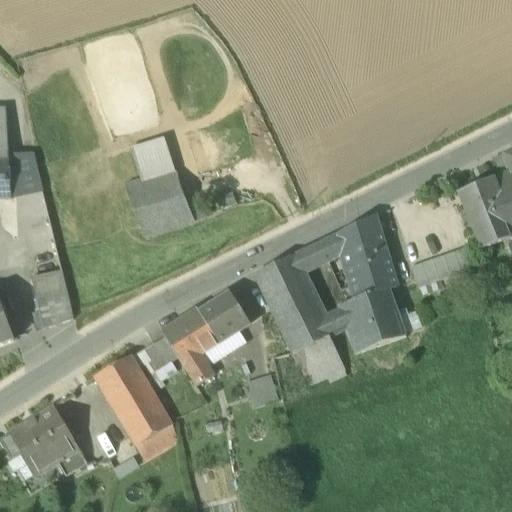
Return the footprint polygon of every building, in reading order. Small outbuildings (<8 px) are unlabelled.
[(0,110),(0,158),(9,158),(9,154),(6,111),(0,110)] [(130,157),(139,182),(141,187),(177,175),(166,144),(130,157)] [(510,173),(511,177),(511,176),(511,151),(503,156),(510,173)] [(9,158),(12,200),(42,193),(32,153),(9,154),(9,158)] [(492,161),(499,177),(510,173),(503,156),(492,161)] [(12,200),(9,158),(0,158),(0,202),(12,201),(12,200)] [(458,195),(481,252),(502,243),(511,238),(511,176),(511,177),(510,173),(499,177),(458,195)] [(194,224),(177,175),(141,187),(139,182),(125,187),(145,240),(194,224)] [(343,256),(356,302),(389,292),(398,289),(376,218),(317,247),(325,265),(343,256)] [(511,238),(502,243),(506,252),(509,251),(508,248),(511,246),(511,238)] [(304,274),(325,265),(317,247),(296,257),(304,274)] [(411,269),(418,291),(472,272),(465,251),(411,269)] [(253,277),(292,356),(293,357),(329,340),(333,338),(324,320),(326,319),(325,318),(304,274),(296,257),(253,277)] [(38,306),(68,298),(61,273),(31,280),(38,306)] [(397,315),(389,292),(356,302),(337,309),(355,357),(406,339),(405,337),(397,315)] [(230,295),(200,315),(220,346),(250,327),(230,295)] [(38,306),(44,333),(74,322),(68,298),(38,306)] [(0,348),(15,343),(0,301),(0,348)] [(397,315),(405,337),(417,332),(423,330),(421,324),(418,315),(410,318),(408,311),(397,315)] [(202,357),(220,346),(200,315),(198,313),(162,336),(165,340),(178,360),(196,389),(215,378),(202,357)] [(154,347),(167,367),(178,360),(165,340),(154,347)] [(329,340),(293,357),(309,390),(327,381),(330,387),(348,378),(329,340)] [(133,361),(153,395),(164,388),(156,374),(167,367),(154,347),(133,361)] [(94,380),(136,450),(156,438),(172,428),(153,395),(133,361),(131,359),(94,380)] [(246,387),(253,410),(278,402),(271,379),(246,387)] [(63,423),(73,417),(65,403),(54,408),(63,423)] [(8,435),(9,436),(20,456),(35,480),(58,466),(80,453),(63,423),(54,408),(8,435)] [(156,438),(164,451),(177,442),(175,433),(172,428),(156,438)] [(0,442),(11,461),(20,456),(9,436),(0,441),(0,442)] [(164,451),(156,438),(136,450),(145,465),(164,451)] [(58,466),(66,479),(87,467),(80,453),(58,466)] [(111,470),(117,479),(136,468),(130,458),(111,470)]
